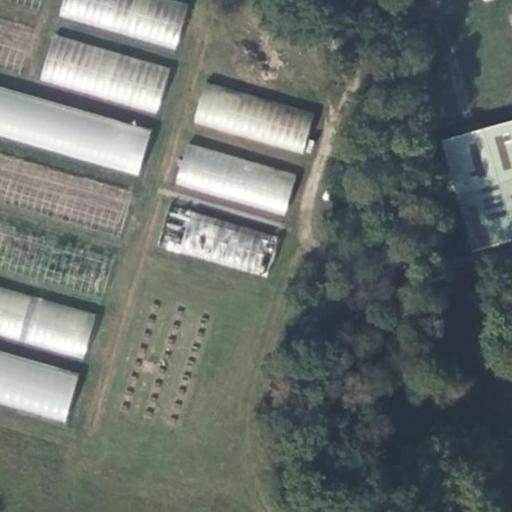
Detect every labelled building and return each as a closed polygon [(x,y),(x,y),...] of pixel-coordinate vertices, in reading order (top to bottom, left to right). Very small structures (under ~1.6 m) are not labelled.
[(188,0),(62,0),(58,19),(178,47),(188,0)] [(53,33),(39,79),(156,115),(170,69),(53,33)] [(303,153),(314,113),(202,82),(191,123),(303,153)] [(151,128),(0,87),(0,136),(139,174),(151,128)] [(185,142),(173,184),(284,216),(296,175),(185,142)] [(511,155),(455,171),(470,229),(511,219),(511,155)] [(269,275),(278,233),(169,209),(160,251),(269,275)] [(0,335),(84,358),(96,312),(0,285),(0,335)] [(0,401),(67,418),(79,369),(0,349),(0,401)]
